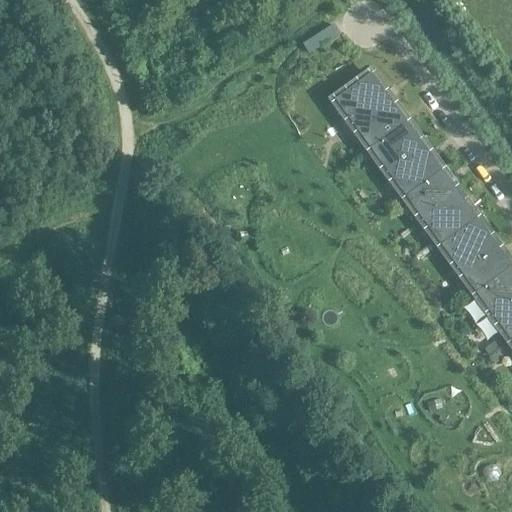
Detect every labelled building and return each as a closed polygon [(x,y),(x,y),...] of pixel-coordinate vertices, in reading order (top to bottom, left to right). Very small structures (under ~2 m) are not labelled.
[(308,54),(336,38),(329,27),(301,43),(308,54)] [(371,74),(334,101),(369,150),(406,123),(371,74)] [(404,198),(441,171),(406,123),(369,150),(404,198)] [(439,246),(476,219),(441,171),(404,198),(439,246)] [(475,294),(511,267),(476,219),(439,246),(475,294)] [(510,342),(511,340),(511,267),(475,294),(510,342)]
